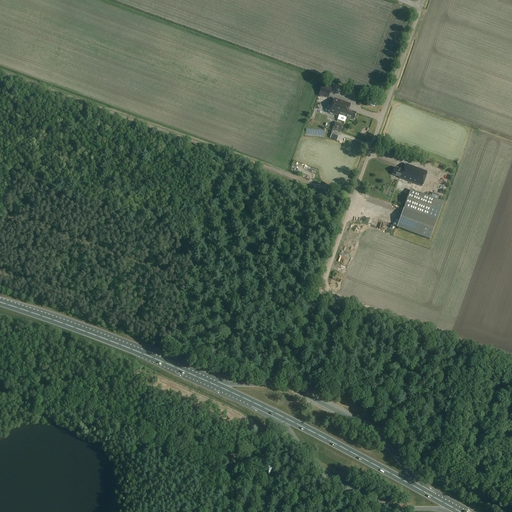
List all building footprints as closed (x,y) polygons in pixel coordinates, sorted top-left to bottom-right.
[(332,87),(323,84),(320,93),(324,95),(326,90),(331,92),(332,87)] [(333,86),(332,93),(344,96),(346,89),(333,86)] [(354,120),(357,113),(349,110),(351,104),(334,98),(328,113),(346,119),(346,117),(354,120)] [(341,125),(341,124),(335,122),(333,129),(342,132),(344,126),(341,125)] [(428,172),(406,164),(403,170),(395,167),(393,174),(400,177),(400,178),(423,186),(428,172)] [(428,217),(435,199),(411,190),(404,209),(428,217)] [(397,228),(430,240),(437,222),(404,210),(397,228)]
